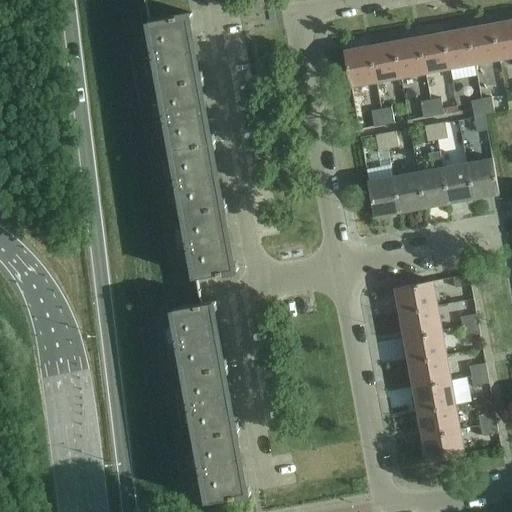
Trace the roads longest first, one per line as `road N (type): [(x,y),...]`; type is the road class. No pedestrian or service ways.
road 1 (motorway): [(130,511),(69,0)]
road 2 (residential): [(511,487),(393,509),(355,282)]
road 3 (residential): [(351,268),(314,24),(322,10),(378,0)]
road 4 (unclassified): [(258,296),(206,3)]
road 5 (motorway): [(0,239),(33,274),(67,349),(87,511)]
road 6 (unclassified): [(271,486),(243,325),(245,305),(258,296)]
road 7 (unclassified): [(351,268),(499,245)]
